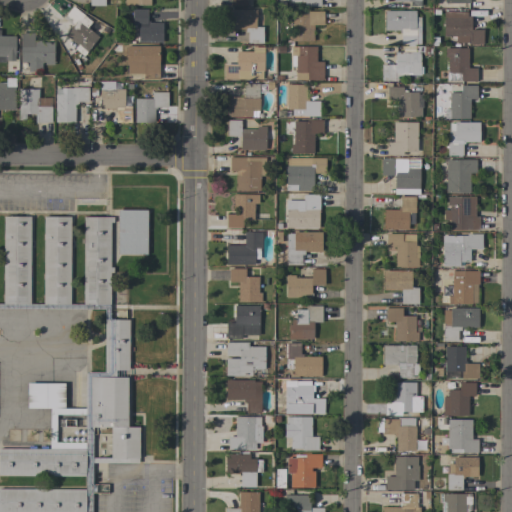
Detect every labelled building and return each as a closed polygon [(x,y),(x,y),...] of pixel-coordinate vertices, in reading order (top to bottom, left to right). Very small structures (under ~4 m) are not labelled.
[(65,35),(72,25),(63,18),(72,6),(84,15),(79,21),(98,36),(83,56),(74,49),(77,45),(65,35)] [(138,24),(131,24),(132,9),(147,9),(147,20),(149,20),(149,22),(162,22),(162,42),(138,42),(138,33),(138,24)] [(313,41),(288,41),(288,32),(292,32),(292,16),(293,16),(293,9),(308,9),(308,11),(323,11),(323,25),(313,25),(313,41)] [(227,29),(227,10),(255,10),(255,27),(263,27),(262,43),(248,43),(248,32),(245,32),(245,29),(227,29)] [(420,44),(414,44),(414,46),(410,46),(410,44),(401,44),(401,33),(399,33),(399,30),(384,30),(384,11),(415,11),(415,17),(420,17),(420,44)] [(443,36),(443,12),(467,11),(467,16),(470,16),(470,30),(482,30),(482,44),(468,44),(468,42),(455,42),(455,36),(443,36)] [(20,33),(34,33),(34,40),(40,40),(40,42),(53,42),(53,65),(41,65),(41,71),(28,71),(28,62),(20,62),(20,33)] [(0,36),(15,36),(15,61),(5,60),(5,56),(0,56),(0,36)] [(158,45),(158,67),(159,67),(159,79),(143,79),(143,73),(127,73),(127,65),(126,65),(126,45),(158,45)] [(316,46),(316,61),(323,61),(323,80),(295,80),(295,66),(290,66),(290,46),(316,46)] [(224,79),(224,64),(236,64),(236,51),(252,51),(252,47),(263,47),(263,71),(262,71),(262,79),(224,79)] [(468,68),(476,68),(476,81),(460,81),(447,81),(447,72),(447,57),(444,57),(444,48),(468,48),(468,68)] [(419,52),(419,75),(399,75),(399,76),(397,76),(397,80),(394,80),(394,81),(381,81),(381,64),(395,64),(395,52),(419,52)] [(0,83),(5,83),(5,77),(14,78),(14,110),(0,110),(0,83)] [(227,116),(227,97),(241,97),(241,95),(243,95),(244,83),(259,83),(258,111),(252,111),(251,117),(227,116)] [(99,109),(99,89),(100,89),(100,84),(114,84),(114,89),(124,89),(124,106),(131,106),(131,122),(116,122),(116,111),(114,111),(114,109),(99,109)] [(286,84),(306,84),(306,98),(308,98),(308,101),(319,101),(319,116),(303,116),(303,115),(292,115),(292,109),(286,109),(286,84)] [(469,119),(444,118),(444,109),(443,109),(443,100),(449,100),(449,92),(460,93),(460,85),(476,85),(476,99),(469,99),(469,119)] [(417,107),(421,107),(421,117),(396,116),(397,100),(387,100),(387,86),(402,87),(402,92),(417,92),(417,107)] [(55,88),(61,88),(72,88),(72,87),(88,87),(88,102),(77,102),(77,104),(75,104),(75,122),(55,122),(55,88)] [(18,89),(38,89),(38,106),(51,106),(51,122),(35,122),(35,114),(26,114),(26,120),(18,120),(18,89)] [(135,98),(151,98),(151,92),(167,92),(167,107),(156,107),(156,109),(154,109),(154,122),(134,122),(135,98)] [(240,128),(256,129),(256,126),(265,126),(265,150),(240,149),(240,146),(239,146),(239,136),(226,136),(227,120),(240,120),(240,128)] [(322,120),(322,133),(309,133),(308,153),(290,153),(290,144),(293,144),(293,121),(306,121),(306,120),(322,120)] [(393,122),(417,122),(417,140),(422,140),(422,146),(417,146),(417,152),(402,152),(402,155),(386,155),(386,142),(393,142),(393,122)] [(479,122),(479,142),(464,142),(464,144),(462,144),(462,155),(447,155),(447,147),(445,147),(445,142),(447,142),(447,139),(448,139),(448,131),(448,123),(454,123),(454,122),(479,122)] [(265,157),(265,175),(259,175),(259,191),(236,190),(236,174),(239,174),(239,171),(229,171),(229,157),(265,157)] [(325,173),(313,173),(313,191),(304,191),(304,190),(285,190),(285,163),(286,164),(286,158),(313,158),(325,158),(325,164),(325,173)] [(418,158),(419,194),(393,193),(394,175),(380,175),(380,159),(418,158)] [(476,173),(469,173),(469,192),(445,193),(445,179),(439,179),(439,161),(445,161),(445,160),(475,159),(476,173)] [(258,194),(258,204),(253,204),(253,220),(242,220),(242,227),(226,227),(226,214),(237,214),(237,211),(233,211),(233,194),(258,194)] [(286,228),(286,222),(284,222),(284,220),(286,220),(286,200),(303,200),(303,194),(319,194),(319,210),(318,210),(318,228),(286,228)] [(383,229),(383,209),(398,210),(398,207),(400,207),(400,196),(415,196),(415,212),(414,212),(414,224),(408,224),(408,230),(383,229)] [(474,216),(478,216),(478,230),(449,230),(449,220),(442,220),(443,210),(449,210),(449,205),(446,205),(446,196),(475,196),(474,216)] [(146,254),(117,254),(117,210),(146,210),(146,254)] [(91,511),(0,511),(0,488),(84,489),(84,476),(0,476),(0,448),(49,449),(49,408),(26,408),(26,383),(64,383),(64,408),(85,408),(85,372),(104,372),(104,309),(0,308),(0,303),(2,303),(3,216),(30,216),(29,303),(42,303),(43,216),(70,216),(69,304),(82,304),(83,217),(113,217),(113,222),(110,222),(109,267),(113,267),(113,273),(110,273),(109,305),(109,317),(111,319),(128,320),(128,370),(115,370),(115,377),(127,377),(127,427),(139,427),(138,458),(138,463),(92,463),(92,484),(96,484),(96,493),(92,493),(91,511)] [(226,265),(226,245),(244,245),(244,232),(261,232),(261,248),(260,248),(260,259),(254,259),(254,265),(226,265)] [(321,232),(321,251),(304,251),(304,254),(301,254),(301,265),(286,265),(286,233),(293,233),(293,232),(321,232)] [(418,258),(418,267),(395,267),(395,247),(386,247),(386,234),(402,233),(402,234),(415,234),(415,245),(416,245),(417,246),(418,247),(418,258)] [(466,236),(466,234),(481,234),(481,249),(469,249),(469,262),(459,262),(459,266),(442,266),(442,236),(466,236)] [(237,302),(237,282),(228,282),(228,268),(245,268),(245,276),(258,277),(258,292),(261,292),(261,302),(237,302)] [(299,297),(299,298),(294,298),(294,297),(285,297),(285,275),(294,275),(294,278),(310,278),(310,269),(324,269),(324,285),(310,285),(310,292),(311,292),(311,296),(310,296),(310,297),(299,297)] [(411,271),(411,287),(418,288),(418,304),(400,304),(400,290),(382,290),(383,271),(411,271)] [(478,284),(476,284),(477,303),(471,303),(471,304),(447,304),(447,295),(451,295),(451,278),(452,278),(452,271),(478,271),(478,284)] [(225,338),(225,322),(233,322),(233,305),(258,305),(258,335),(241,335),(241,338),(225,338)] [(287,339),(287,319),(295,319),(295,309),(305,309),(305,306),(321,306),(321,322),(312,322),(312,339),(287,339)] [(394,321),(385,321),(385,307),(401,307),(401,315),(414,316),(414,320),(419,320),(419,331),(415,331),(415,332),(417,332),(417,341),(394,341),(394,321)] [(460,328),(460,330),(457,330),(457,341),(442,341),(442,310),(449,310),(449,308),(477,308),(477,328),(460,328)] [(247,342),(247,346),(263,346),(264,368),(262,368),(262,375),(224,375),(224,358),(238,358),(238,356),(225,356),(225,342),(247,342)] [(320,356),(320,376),(292,375),(292,368),(285,368),(286,342),(299,342),(299,354),(302,354),(302,356),(320,356)] [(415,345),(414,364),(418,364),(418,375),(412,375),(412,378),(398,378),(398,367),(396,367),(396,365),(382,365),(382,345),(415,345)] [(464,361),(466,361),(466,363),(477,363),(477,378),(462,378),(462,379),(444,379),(444,371),(444,346),(464,346),(464,361)] [(260,413),(245,413),(245,402),(243,402),(243,399),(225,399),(225,379),(253,380),(253,381),(260,381),(260,413)] [(295,380),(295,381),(310,381),(310,385),(311,385),(311,398),(323,398),(323,413),(283,413),(284,403),(284,380),(295,380)] [(421,412),(400,412),(400,415),(384,415),(384,402),(391,402),(391,382),(415,382),(415,396),(421,396),(421,412)] [(475,382),(474,396),(463,396),(463,400),(467,400),(467,416),(442,416),(442,397),(443,397),(443,390),(447,390),(447,389),(458,389),(458,382),(475,382)] [(261,426),(261,442),(254,442),(254,449),(243,448),(243,450),(227,450),(227,436),(234,436),(234,416),(259,416),(259,426),(261,426)] [(310,436),(317,436),(317,450),(301,450),(301,448),(290,448),(290,437),(283,437),(283,423),(285,423),(285,416),(310,416),(310,436)] [(415,451),(395,450),(395,436),(393,436),(393,434),(382,434),(382,432),(376,432),(376,421),(382,421),(382,419),(397,419),(397,418),(414,418),(414,426),(415,426),(415,451)] [(471,439),(477,439),(477,452),(462,452),(462,454),(448,454),(448,449),(447,449),(447,419),(471,419),(471,439)] [(237,454),(237,451),(247,451),(247,453),(248,453),(248,458),(255,458),(255,459),(261,459),(261,472),(255,472),(254,487),(239,486),(239,475),(237,475),(237,473),(224,473),(224,453),(237,454)] [(313,487),(289,487),(289,473),(286,473),(286,458),(294,458),(294,454),(304,454),(320,454),(320,467),(310,467),(310,471),(313,471),(313,487)] [(393,456),(417,456),(416,466),(418,466),(418,489),(384,489),(384,476),(393,476),(393,456)] [(477,457),(477,477),(463,476),(463,479),(461,479),(461,489),(446,489),(446,474),(447,474),(447,464),(453,464),(453,457),(477,457)] [(238,491),(257,492),(257,502),(262,502),(262,511),(224,511),(224,508),(235,508),(235,506),(237,506),(238,491)] [(381,511),(381,507),(399,507),(399,493),(406,493),(411,493),(416,493),(416,507),(419,507),(419,511),(381,511)] [(471,494),(471,510),(468,510),(468,511),(440,511),(440,503),(438,503),(438,493),(471,494)] [(322,511),(283,511),(284,494),(309,495),(309,507),(323,507),(322,511)]
